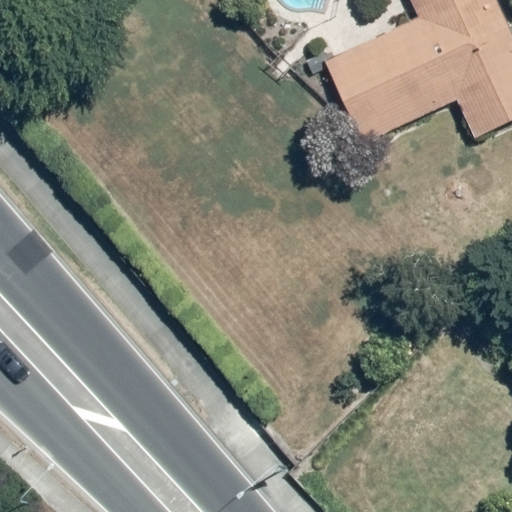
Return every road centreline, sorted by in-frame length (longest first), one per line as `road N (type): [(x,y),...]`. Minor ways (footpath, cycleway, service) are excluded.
road 1 (secondary): [(0,269),(222,511)]
road 2 (secondary): [(131,511),(0,373)]
